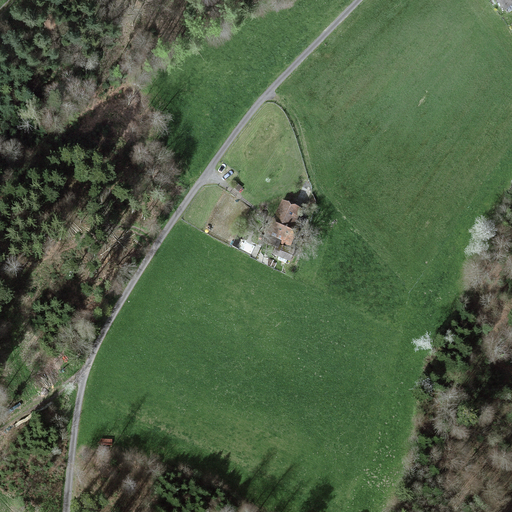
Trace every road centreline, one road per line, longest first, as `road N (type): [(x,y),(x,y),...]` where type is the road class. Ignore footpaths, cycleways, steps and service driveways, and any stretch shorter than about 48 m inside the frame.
road 1 (track): [(359,0),(266,93),(210,166),(122,297),(83,388)]
road 2 (track): [(266,93),(292,120),(312,184),(338,224)]
road 3 (track): [(66,511),(83,388)]
